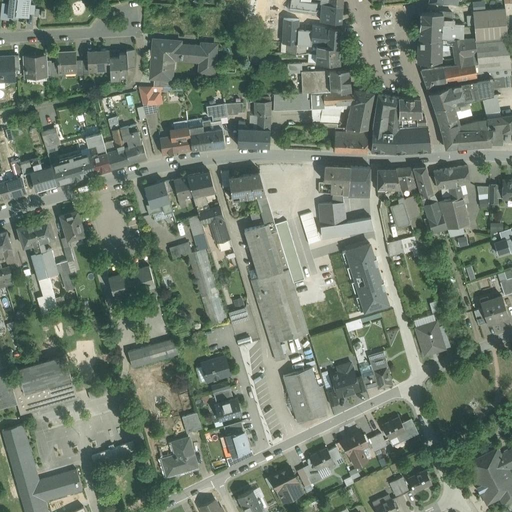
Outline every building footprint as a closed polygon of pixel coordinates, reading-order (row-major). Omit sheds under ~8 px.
[(9,0),(9,4),(8,15),(17,16),(17,14),(28,15),(29,13),(34,13),(34,8),(34,5),(29,4),(29,0),(9,0)] [(300,3),(291,2),(290,2),(290,10),(311,13),(312,2),(303,1),(302,3),(300,3)] [(342,5),(321,3),(320,3),(312,2),(311,13),(321,15),(320,20),(341,22),(342,9),(342,5)] [(9,4),(2,3),(0,18),(8,19),(8,15),(9,4)] [(505,8),(473,11),(475,39),(508,37),(505,8)] [(442,13),(427,12),(420,13),(419,28),(419,37),(439,38),(450,39),(452,39),(462,39),(462,26),(451,25),(452,13),(442,12),(442,13)] [(298,19),(283,18),(282,43),(286,43),(310,44),(311,31),(298,30),(298,19)] [(340,28),(312,25),(311,31),(310,44),(311,44),(317,44),(339,47),(340,28)] [(255,28),(254,40),(270,41),(270,28),(255,28)] [(439,38),(419,37),(418,62),(428,62),(439,61),(439,44),(439,38)] [(475,39),(477,55),(474,56),(474,57),(473,57),(475,71),(510,68),(508,37),(475,39)] [(475,39),(468,39),(462,39),(452,39),(453,44),(456,65),(443,67),(444,75),(448,74),(450,82),(457,80),(476,77),(475,71),(473,57),(474,57),(474,56),(477,55),(475,39)] [(202,47),(180,45),(180,42),(158,40),(157,51),(153,51),(151,77),(156,78),(170,79),(171,79),(173,53),(181,53),(181,57),(181,58),(201,59),(202,47)] [(310,44),(286,43),(286,53),(305,53),(309,54),(311,44),(310,44)] [(215,45),(202,44),(202,47),(201,59),(200,71),(213,72),(215,45)] [(339,47),(317,44),(316,54),(340,56),(339,47)] [(134,49),(126,49),(126,52),(127,52),(128,67),(134,67),(134,57),(135,57),(134,49)] [(109,50),(87,51),(87,59),(88,69),(110,68),(110,56),(109,50)] [(119,55),(110,56),(110,68),(110,79),(120,79),(120,76),(126,75),(126,71),(128,71),(128,67),(127,52),(126,52),(119,53),(119,55)] [(75,53),(57,54),(58,62),(58,72),(59,72),(75,71),(76,71),(75,60),(75,53)] [(305,53),(286,53),(285,64),(301,63),(303,63),(305,53)] [(340,56),(316,54),(315,62),(340,64),(340,56)] [(43,56),(26,57),(26,69),(25,69),(25,71),(26,71),(27,76),(44,75),(44,61),(43,56)] [(12,59),(0,59),(0,76),(3,76),(3,81),(14,81),(13,69),(13,61),(12,61),(12,59)] [(83,59),(75,60),(76,71),(75,71),(76,75),(84,74),(83,59)] [(44,61),(44,75),(46,75),(52,74),(51,62),(51,60),(44,61)] [(301,63),(287,64),(288,72),(302,72),(301,63)] [(443,67),(435,68),(440,85),(446,83),(444,75),(443,67)] [(435,68),(421,70),(427,89),(440,85),(435,68)] [(510,68),(475,71),(476,77),(457,80),(458,84),(465,83),(493,78),(511,75),(510,68)] [(302,72),(303,92),(311,92),(348,90),(350,90),(350,89),(351,89),(349,69),(340,69),(329,70),(302,72)] [(511,75),(493,78),(493,87),(511,86),(511,75)] [(170,79),(156,78),(155,86),(169,86),(170,79)] [(458,84),(452,85),(429,93),(433,104),(432,104),(434,109),(453,103),(454,105),(469,101),(482,98),(493,95),(493,94),(493,87),(493,78),(465,83),(458,84)] [(152,86),(138,86),(142,103),(154,100),(152,86)] [(348,90),(311,92),(311,108),(322,108),(324,108),(324,105),(341,104),(351,103),(354,89),(351,89),(350,89),(350,90),(348,90)] [(373,93),(355,89),(354,89),(351,103),(350,109),(370,113),(373,93)] [(295,93),(274,93),(273,110),(311,109),(311,108),(311,92),(303,92),(295,93)] [(398,97),(378,93),(376,106),(372,129),(370,152),(396,153),(431,151),(429,134),(427,124),(402,126),(398,126),(398,117),(398,97)] [(497,111),(493,95),(482,98),(486,113),(497,111)] [(420,98),(398,97),(398,117),(401,117),(422,116),(420,98)] [(271,100),(250,102),(249,107),(254,107),(254,115),(257,115),(270,115),(271,100)] [(453,103),(434,109),(440,126),(458,120),(458,119),(456,111),(470,107),(469,101),(454,105),(453,103)] [(243,102),(225,103),(227,115),(238,114),(238,112),(243,112),(243,102)] [(225,103),(218,104),(220,117),(227,116),(227,115),(225,103)] [(341,104),(324,105),(324,108),(322,108),(320,120),(338,121),(340,111),(341,106),(341,104)] [(370,113),(350,109),(348,116),(368,119),(370,113)] [(492,128),(503,127),(503,121),(511,120),(511,114),(487,118),(487,119),(477,121),(460,125),(461,129),(492,128)] [(270,115),(257,115),(257,128),(254,128),(253,146),(269,147),(270,115)] [(422,116),(401,117),(402,126),(427,124),(424,115),(422,116)] [(116,116),(109,118),(112,130),(119,128),(116,116)] [(368,119),(348,116),(346,128),(368,129),(368,119)] [(210,119),(202,120),(202,124),(206,147),(225,145),(222,128),(221,120),(210,121),(210,119)] [(458,120),(440,126),(445,148),(458,147),(455,129),(461,129),(460,125),(459,120),(458,120)] [(511,120),(503,121),(503,127),(503,131),(511,131),(511,120)] [(245,121),(238,121),(237,145),(253,146),(254,128),(249,128),(248,126),(245,126),(245,121)] [(133,137),(135,143),(142,141),(137,123),(129,125),(132,134),(134,134),(135,136),(133,137)] [(202,124),(189,126),(192,149),(206,147),(202,124)] [(129,125),(119,128),(124,146),(135,143),(133,137),(135,136),(134,134),(132,134),(129,125)] [(189,126),(169,129),(170,135),(174,135),(176,145),(183,144),(184,151),(192,149),(189,126)] [(346,128),(335,127),(334,150),(344,150),(346,128)] [(461,129),(455,129),(458,147),(491,145),(491,144),(502,145),(503,131),(503,127),(492,128),(461,129)] [(10,128),(4,129),(7,140),(13,139),(10,128)] [(42,133),(51,164),(66,160),(64,154),(59,156),(56,144),(62,142),(58,128),(42,133)] [(119,128),(112,130),(117,148),(125,146),(124,146),(119,128)] [(368,129),(346,128),(344,150),(366,152),(368,129)] [(100,132),(86,136),(88,145),(96,143),(99,154),(91,156),(96,172),(110,168),(106,152),(100,132)] [(170,135),(159,137),(162,154),(184,151),(183,144),(176,145),(174,135),(170,135)] [(135,143),(124,146),(125,146),(129,162),(146,157),(142,141),(135,143)] [(117,148),(106,152),(110,168),(129,162),(125,146),(117,148)] [(66,160),(51,164),(51,165),(57,183),(96,172),(91,156),(90,153),(66,160)] [(38,159),(20,164),(23,174),(30,172),(30,171),(40,169),(38,159)] [(20,164),(12,166),(15,178),(21,177),(21,175),(23,174),(20,164)] [(40,169),(30,171),(30,172),(35,189),(57,183),(51,165),(40,169)] [(350,166),(325,165),(323,180),(331,181),(331,185),(330,194),(348,194),(350,166)] [(467,165),(440,169),(442,178),(448,178),(449,186),(460,185),(470,183),(467,165)] [(370,167),(350,166),(348,194),(348,195),(369,196),(370,167)] [(425,166),(413,167),(418,185),(421,196),(433,193),(425,166)] [(412,167),(396,168),(400,188),(401,189),(417,185),(412,167)] [(396,168),(377,168),(377,188),(400,188),(396,168)] [(440,169),(433,171),(438,188),(449,186),(448,178),(442,178),(440,169)] [(230,185),(229,176),(228,170),(220,171),(222,186),(230,185)] [(258,172),(230,176),(229,176),(230,185),(232,199),(257,196),(266,193),(258,170),(257,170),(258,172)] [(209,171),(187,175),(193,196),(196,204),(202,203),(201,198),(199,194),(200,193),(215,190),(209,171)] [(187,175),(174,179),(178,199),(179,199),(180,207),(187,205),(185,198),(193,196),(187,175)] [(15,178),(5,181),(9,197),(26,192),(21,177),(15,178)] [(511,179),(511,180),(503,180),(503,189),(497,189),(497,197),(503,197),(503,198),(511,198),(511,179)] [(171,180),(164,181),(167,192),(173,190),(171,180)] [(0,182),(0,199),(9,197),(5,181),(0,182)] [(164,181),(145,187),(150,204),(161,201),(165,214),(173,211),(167,192),(164,181)] [(460,185),(449,186),(450,199),(462,196),(460,185)] [(265,223),(244,229),(259,277),(288,268),(275,223),(266,193),(257,196),(261,210),(265,221),(265,223)] [(332,202),(319,205),(321,226),(346,222),(343,195),(334,194),(332,202)] [(412,196),(404,198),(410,217),(418,215),(412,196)] [(450,199),(438,202),(447,228),(462,225),(469,224),(462,196),(450,199)] [(399,202),(390,205),(397,226),(411,223),(410,217),(404,198),(403,197),(398,197),(399,202)] [(232,246),(218,200),(214,202),(213,204),(212,209),(208,213),(210,220),(209,221),(216,242),(219,250),(232,246)] [(438,201),(424,205),(432,233),(442,230),(443,236),(449,234),(438,202),(438,201)] [(202,203),(196,204),(197,209),(199,214),(202,223),(209,221),(210,220),(208,213),(205,211),(202,203)] [(77,210),(60,215),(67,236),(68,240),(68,239),(85,235),(77,210)] [(261,210),(250,213),(253,225),(265,221),(261,210)] [(313,218),(311,212),(300,216),(302,221),(313,218)] [(196,215),(188,217),(194,236),(204,232),(202,223),(199,214),(196,215)] [(346,222),(321,226),(322,236),(323,236),(336,233),(336,234),(373,228),(371,217),(346,222)] [(49,218),(33,223),(42,252),(46,250),(43,240),(54,237),(49,218)] [(313,218),(302,221),(303,227),(315,223),(313,218)] [(288,268),(292,282),(304,278),(286,220),(275,223),(288,268)] [(33,223),(18,227),(24,246),(35,243),(38,253),(42,252),(33,223)] [(317,229),(315,223),(303,227),(305,232),(317,229)] [(462,225),(447,228),(449,234),(450,236),(464,233),(462,225)] [(317,229),(305,232),(307,238),(318,235),(317,229)] [(6,231),(0,232),(0,250),(3,249),(5,256),(13,254),(9,242),(12,241),(11,235),(8,236),(6,231)] [(204,232),(194,236),(198,250),(205,247),(209,246),(204,232)] [(320,241),(318,235),(307,238),(309,244),(320,241)] [(415,235),(386,243),(389,255),(412,250),(419,248),(415,235)] [(70,246),(68,239),(68,240),(67,236),(60,238),(63,248),(70,246)] [(511,237),(506,239),(506,238),(494,242),(498,254),(510,250),(509,248),(511,246),(511,237)] [(189,243),(170,249),(173,257),(188,253),(191,252),(189,243)] [(369,244),(346,251),(365,311),(387,304),(383,288),(385,288),(383,282),(381,282),(375,264),(377,264),(375,258),(374,258),(369,244)] [(70,246),(63,248),(67,260),(67,262),(73,260),(74,260),(70,246)] [(227,318),(205,247),(198,250),(191,252),(188,253),(210,324),(227,318)] [(46,250),(42,252),(48,275),(58,272),(51,249),(46,250)] [(38,253),(32,254),(39,278),(48,275),(42,252),(38,253)] [(67,260),(60,262),(65,281),(66,281),(69,289),(75,288),(72,278),(69,269),(67,262),(67,260)] [(149,265),(108,277),(115,298),(155,286),(149,265)] [(2,268),(5,279),(11,277),(8,267),(2,268)] [(77,276),(75,267),(69,269),(72,278),(77,276)] [(288,268),(259,277),(251,279),(276,360),(285,358),(279,340),(308,332),(292,282),(288,268)] [(48,275),(39,278),(45,300),(49,312),(58,309),(55,298),(48,275)] [(5,279),(7,286),(13,284),(11,277),(5,279)] [(506,279),(500,281),(504,295),(511,293),(506,279)] [(63,296),(55,298),(58,309),(66,307),(63,296)] [(228,311),(233,323),(250,316),(242,296),(233,299),(236,308),(228,311)] [(502,298),(481,305),(487,322),(487,324),(497,321),(497,320),(508,316),(502,298)] [(45,300),(38,302),(42,314),(49,312),(45,300)] [(482,308),(474,310),(479,325),(487,322),(482,308)] [(439,310),(432,313),(433,315),(435,321),(436,321),(437,326),(443,324),(439,310)] [(433,315),(414,321),(424,354),(444,348),(437,326),(436,321),(435,321),(433,315)] [(348,330),(363,326),(360,317),(345,322),(348,330)] [(239,344),(252,339),(250,334),(237,339),(239,344)] [(174,337),(128,351),(132,367),(179,353),(174,337)] [(388,366),(383,350),(368,355),(370,363),(369,363),(370,364),(359,367),(361,375),(362,375),(362,377),(373,373),(377,385),(378,389),(392,384),(387,367),(388,366)] [(65,355),(17,368),(21,380),(11,382),(17,403),(19,408),(20,414),(77,398),(65,355)] [(225,356),(202,363),(207,380),(222,376),(222,373),(229,371),(225,356)] [(350,362),(337,366),(339,371),(331,374),(338,396),(359,389),(355,377),(350,362)] [(6,365),(0,366),(0,407),(17,403),(11,382),(6,365)] [(312,366),(283,376),(297,421),(325,412),(312,366)] [(373,373),(362,377),(365,388),(366,388),(377,385),(373,373)] [(361,375),(355,377),(359,389),(359,391),(366,389),(366,388),(365,388),(362,377),(362,375),(361,375)] [(228,380),(211,385),(213,392),(230,387),(228,380)] [(88,392),(90,400),(110,395),(108,387),(88,392)] [(230,387),(213,392),(216,403),(233,398),(230,387)] [(333,388),(326,390),(331,405),(338,403),(333,388)] [(216,403),(214,404),(217,414),(219,421),(242,414),(240,407),(237,397),(233,398),(216,403)] [(197,412),(182,417),(187,432),(202,428),(197,412)] [(411,418),(402,423),(399,417),(383,424),(389,438),(397,434),(400,441),(417,432),(411,418)] [(130,422),(136,440),(144,438),(138,420),(130,422)] [(241,421),(224,426),(226,434),(234,432),(235,433),(244,431),(241,421)] [(39,479),(23,424),(2,430),(3,430),(8,448),(7,448),(7,449),(8,449),(13,467),(12,467),(13,467),(19,485),(18,485),(18,486),(20,485),(23,497),(21,497),(21,498),(22,498),(26,511),(48,511),(45,501),(82,490),(76,469),(39,479)] [(244,431),(235,433),(234,432),(226,434),(226,435),(220,437),(223,447),(229,445),(233,456),(240,454),(240,452),(249,449),(244,431)] [(359,431),(343,440),(349,453),(350,453),(355,465),(366,460),(365,457),(370,455),(366,445),(365,443),(366,442),(362,433),(361,434),(359,431)] [(387,444),(381,432),(374,435),(380,447),(387,444)] [(380,447),(374,435),(368,439),(374,451),(380,447)] [(189,437),(172,442),(176,456),(163,459),(167,475),(198,466),(189,437)] [(133,442),(91,452),(94,465),(137,454),(133,442)] [(497,449),(467,463),(478,485),(476,486),(479,492),(481,491),(487,503),(500,496),(504,503),(511,499),(511,479),(507,469),(511,466),(511,447),(499,454),(497,449)] [(327,448),(311,455),(317,469),(328,464),(327,462),(333,459),(327,448)] [(316,478),(309,464),(303,467),(310,481),(316,478)] [(289,466),(271,475),(276,485),(279,490),(278,491),(282,500),(292,495),(291,493),(292,493),(289,486),(297,482),(289,466)] [(310,481),(303,467),(297,470),(304,484),(310,481)] [(425,469),(408,477),(414,491),(431,483),(425,469)] [(276,485),(271,475),(265,478),(270,488),(276,485)] [(402,476),(395,479),(403,494),(409,490),(402,476)] [(395,479),(390,482),(397,496),(403,494),(395,479)] [(260,487),(254,490),(258,498),(264,495),(260,487)] [(254,490),(253,489),(238,496),(245,511),(253,511),(262,508),(258,498),(254,490)] [(391,497),(382,502),(383,504),(375,507),(377,511),(394,511),(397,511),(391,497)] [(219,508),(215,499),(200,506),(202,511),(223,511),(221,507),(219,508)]
